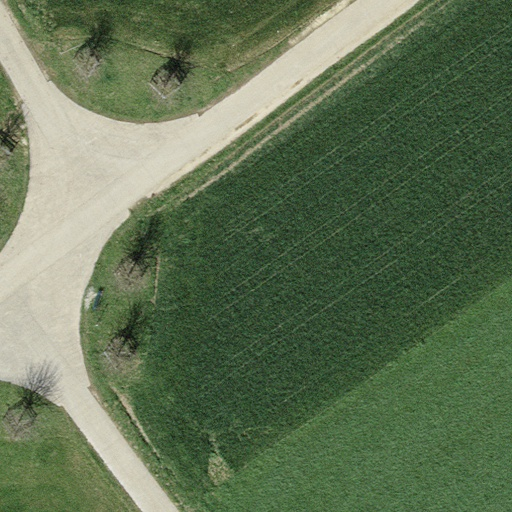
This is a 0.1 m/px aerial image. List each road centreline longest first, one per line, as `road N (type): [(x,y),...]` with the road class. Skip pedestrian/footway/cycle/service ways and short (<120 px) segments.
road 1 (track): [(0,305),(96,207),(400,0)]
road 2 (track): [(7,299),(166,511)]
road 3 (track): [(96,207),(0,41)]
